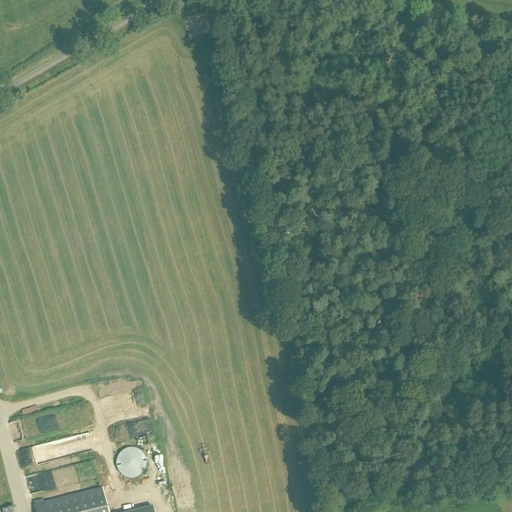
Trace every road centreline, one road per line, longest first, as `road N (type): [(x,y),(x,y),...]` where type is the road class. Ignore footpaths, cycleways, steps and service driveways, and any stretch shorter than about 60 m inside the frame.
road 1 (unclassified): [(511,46),(306,0)]
road 2 (unclassified): [(0,95),(163,0)]
